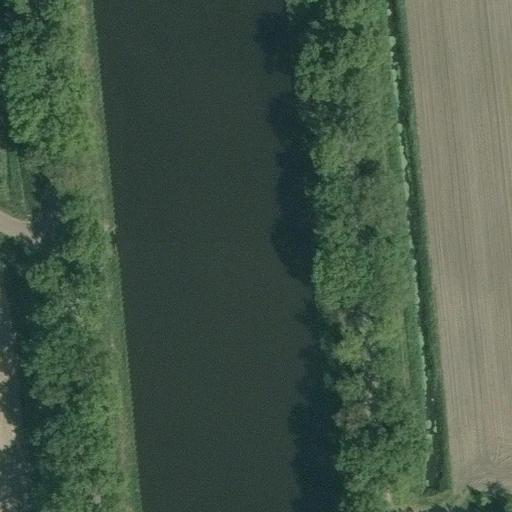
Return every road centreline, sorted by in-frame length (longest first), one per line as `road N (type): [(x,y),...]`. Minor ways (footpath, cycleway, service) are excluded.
road 1 (unclassified): [(383,511),(331,0)]
road 2 (unclassified): [(84,511),(60,233)]
road 3 (unclassified): [(60,233),(40,0)]
